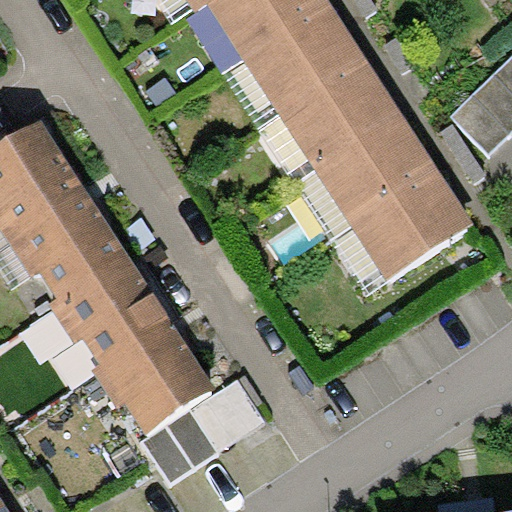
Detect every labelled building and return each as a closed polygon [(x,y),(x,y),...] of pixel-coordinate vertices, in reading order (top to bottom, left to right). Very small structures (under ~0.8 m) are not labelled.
[(185,0),(196,17),(209,8),(221,0),(185,0)] [(221,0),(209,8),(245,63),(332,7),(327,0),(221,0)] [(369,0),(352,0),(366,20),(378,12),(369,0)] [(332,7),(245,63),(280,119),(368,63),(343,24),(332,7)] [(397,39),(385,47),(402,75),(414,67),(397,39)] [(511,133),(511,58),(452,117),(489,156),(511,133)] [(368,63),(280,119),(315,174),(404,119),(380,81),(368,63)] [(404,119),(315,174),(351,229),(439,174),(421,146),(404,119)] [(0,230),(11,247),(88,196),(74,175),(41,125),(0,152),(0,230)] [(487,177),(453,127),(441,135),(475,185),(487,177)] [(439,174),(351,229),(386,285),(474,229),(448,189),(439,174)] [(41,277),(57,302),(128,258),(98,211),(88,196),(11,247),(34,281),(41,277)] [(57,302),(50,307),(75,347),(83,342),(100,369),(171,324),(140,277),(128,258),(57,302)] [(100,369),(92,375),(117,412),(124,407),(145,439),(217,393),(184,344),(171,324),(100,369)] [(238,380),(217,393),(145,439),(141,442),(170,486),(266,424),(238,380)]
